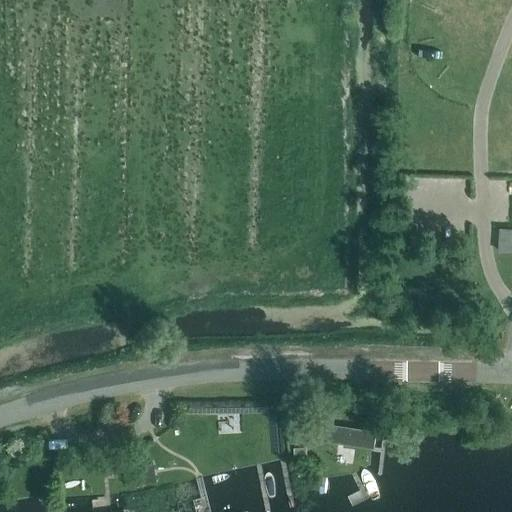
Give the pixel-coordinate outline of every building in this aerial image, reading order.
[(504,159),(496,159),(496,170),(505,170),(504,159)] [(511,229),(499,229),(499,251),(511,251),(511,229)] [(321,444),(379,451),(381,433),(323,426),(321,444)] [(304,446),(296,447),(296,455),(305,455),(304,446)] [(156,481),(153,462),(138,465),(142,484),(156,481)] [(134,483),(132,472),(123,473),(125,485),(134,483)]
